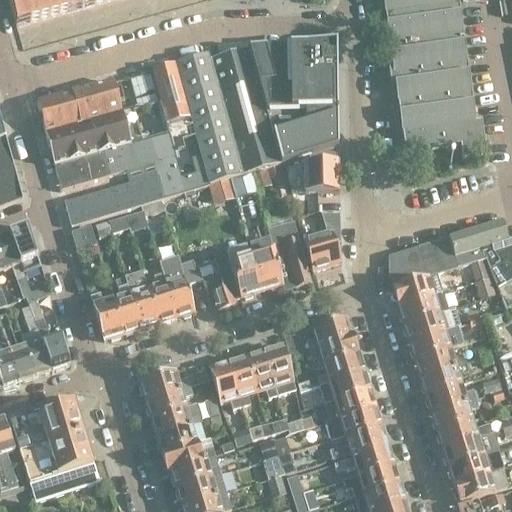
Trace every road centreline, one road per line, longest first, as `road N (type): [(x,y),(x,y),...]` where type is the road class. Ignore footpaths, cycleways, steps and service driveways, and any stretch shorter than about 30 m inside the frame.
road 1 (residential): [(9,87),(234,31),(354,27)]
road 2 (residential): [(96,378),(363,292)]
road 3 (residential): [(430,511),(363,292)]
road 4 (residential): [(357,231),(354,27)]
road 5 (residential): [(96,378),(43,213)]
road 6 (residential): [(357,231),(511,196)]
road 7 (residential): [(142,511),(96,378)]
road 8 (residential): [(511,134),(488,0)]
road 9 (residential): [(43,213),(9,87)]
